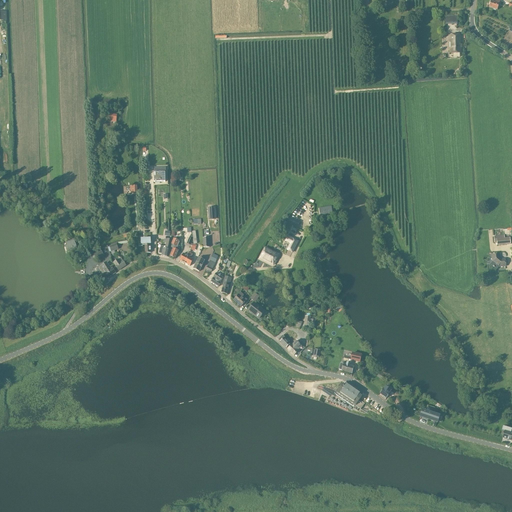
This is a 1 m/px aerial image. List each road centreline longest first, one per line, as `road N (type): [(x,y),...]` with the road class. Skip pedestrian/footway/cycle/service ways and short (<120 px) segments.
road 1 (tertiary): [(314,372),(281,359),(176,278),(155,273),(0,362)]
road 2 (residential): [(109,279),(138,260),(173,261),(314,372)]
road 3 (tertiary): [(511,449),(426,427),(342,377),(314,372)]
road 4 (track): [(395,87),(333,91),(329,0)]
